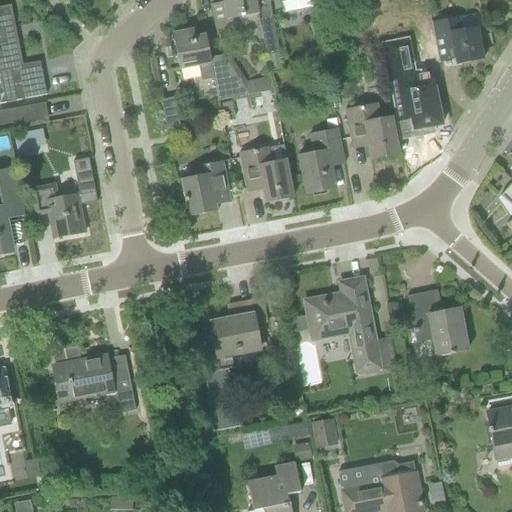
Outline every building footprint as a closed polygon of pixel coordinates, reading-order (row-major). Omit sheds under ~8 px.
[(222,0),(223,3),(210,6),(214,25),(216,36),(256,28),(260,28),(258,17),(254,0),(222,0)] [(267,0),(268,2),(277,0),(279,0),(282,13),(312,7),(310,0),(267,0)] [(310,0),(312,7),(314,14),(327,12),(324,0),(310,0)] [(0,71),(8,70),(15,102),(45,96),(38,63),(21,66),(10,6),(0,8),(0,71)] [(270,14),(258,17),(260,28),(262,41),(266,57),(278,54),(275,39),(270,14)] [(438,14),(429,15),(431,23),(440,22),(438,14)] [(430,24),(434,44),(438,63),(454,60),(455,67),(482,61),(475,27),(460,30),(458,18),(440,22),(431,23),(430,24)] [(192,31),(171,35),(178,70),(198,67),(201,82),(213,80),(209,59),(207,53),(204,37),(194,39),(192,31)] [(406,39),(381,44),(399,139),(431,133),(430,129),(441,127),(438,114),(430,70),(413,74),(406,39)] [(227,55),(209,59),(213,80),(217,102),(272,91),(270,80),(247,85),(227,55)] [(160,102),(165,128),(179,125),(173,99),(160,102)] [(230,104),(220,106),(223,123),(233,121),(230,104)] [(343,113),(345,124),(349,143),(365,140),(369,160),(398,154),(391,120),(376,123),(373,107),(343,113)] [(0,127),(14,125),(11,111),(0,112),(0,127)] [(334,119),(325,121),(328,133),(337,131),(334,119)] [(179,125),(165,128),(168,144),(185,140),(182,125),(179,125)] [(297,157),(301,176),(305,195),(335,190),(329,161),(342,159),(337,131),(328,133),(309,137),(313,154),(297,157)] [(267,150),(238,155),(240,167),(244,187),(260,184),(264,203),(293,198),(289,178),(286,162),(283,147),(267,150)] [(47,214),(52,241),(84,234),(79,207),(96,203),(88,160),(72,163),(79,196),(77,196),(77,195),(56,199),(54,186),(31,190),(36,216),(47,214)] [(215,206),(229,203),(230,203),(222,163),(194,168),(196,178),(179,181),(187,218),(216,212),(215,206)] [(0,254),(11,253),(3,216),(23,212),(19,192),(18,186),(15,169),(0,172),(0,254)] [(303,303),(307,323),(311,342),(329,339),(328,333),(347,329),(356,375),(379,370),(362,280),(338,285),(341,301),(325,304),(322,299),(303,303)] [(433,314),(429,293),(406,298),(413,332),(429,329),(435,359),(467,352),(461,323),(463,323),(460,309),(433,314)] [(212,338),(199,340),(204,375),(222,372),(233,370),(231,357),(259,352),(254,327),(266,325),(262,300),(236,305),(239,318),(228,320),(209,324),(212,338)] [(298,318),(286,321),(288,333),(300,331),(298,318)] [(57,406),(75,402),(73,395),(85,392),(86,396),(104,393),(108,417),(134,412),(127,372),(110,375),(106,356),(80,361),(77,348),(52,353),(55,370),(58,370),(59,377),(51,379),(57,406)] [(222,372),(204,375),(212,434),(233,430),(222,372)] [(511,410),(486,415),(493,452),(496,469),(509,467),(511,461),(511,410)] [(331,419),(309,424),(314,450),(336,446),(331,419)] [(305,423),(280,428),(282,440),(307,436),(305,423)] [(307,444),(291,447),(295,463),(310,460),(307,444)] [(246,484),(247,488),(251,511),(290,511),(289,504),(287,504),(285,496),(299,494),(293,464),(273,468),(275,478),(246,484)] [(340,493),(342,501),(343,511),(360,511),(386,507),(386,511),(421,511),(414,475),(398,479),(396,467),(391,464),(382,466),(379,470),(381,485),(340,493)] [(440,495),(431,497),(432,506),(442,504),(440,495)] [(18,511),(35,511),(34,501),(18,503),(18,511)]
